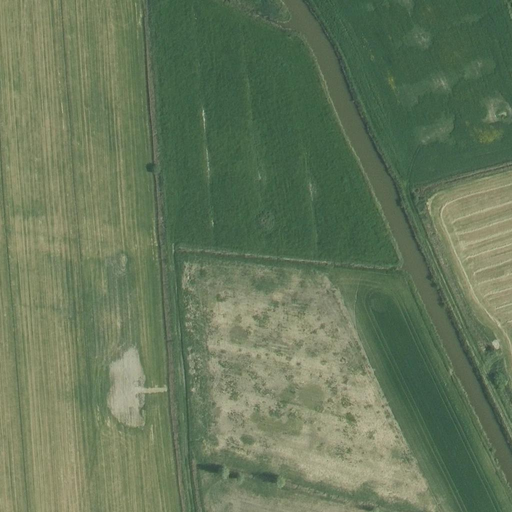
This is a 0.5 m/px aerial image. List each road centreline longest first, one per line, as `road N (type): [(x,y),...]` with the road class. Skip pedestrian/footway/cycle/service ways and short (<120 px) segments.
road 1 (track): [(197,511),(169,241)]
road 2 (track): [(406,187),(511,421)]
